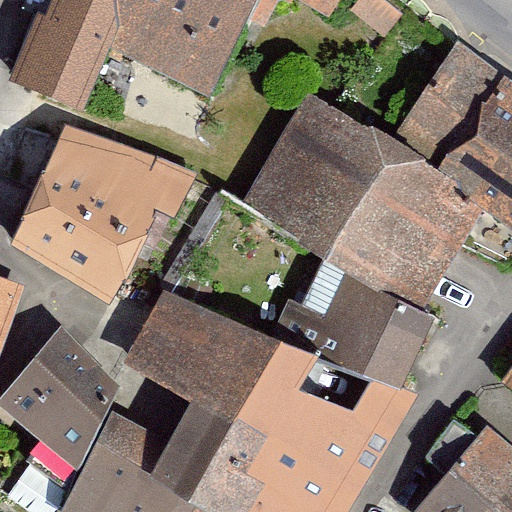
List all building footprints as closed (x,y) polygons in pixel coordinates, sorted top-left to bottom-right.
[(99,112),(120,49),(138,0),(58,0),(19,87),(99,112)] [(138,0),(120,49),(223,100),(279,0),(298,0),(341,23),(356,0),(138,0)] [(511,76),(463,45),(414,133),(494,207),(511,219),(511,76)] [(494,207),(414,133),(325,89),(246,211),(347,259),(438,310),(494,207)] [(18,238),(140,311),(214,179),(77,125),(18,238)] [(451,314),(438,310),(347,259),(309,335),(423,395),(451,314)] [(0,406),(36,274),(0,264),(0,406)] [(215,405),(268,425),(309,335),(179,289),(139,366),(215,405)] [(14,400),(97,471),(146,395),(78,331),(14,400)] [(423,395),(309,335),(268,425),(311,444),(278,511),(365,511),(373,504),(423,395)] [(177,471),(225,497),(247,511),(278,511),(311,444),(268,425),(215,405),(177,471)] [(511,511),(511,447),(494,433),(428,511),(511,511)] [(214,511),(225,497),(177,471),(126,444),(79,511),(214,511)]
